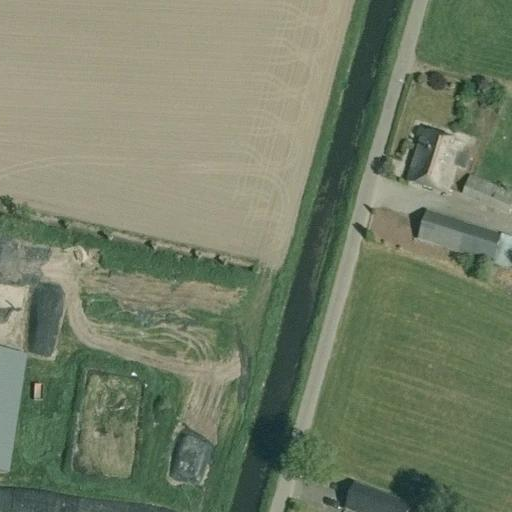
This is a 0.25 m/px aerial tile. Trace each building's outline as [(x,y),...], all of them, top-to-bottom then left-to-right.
[(422,134),(407,183),(448,195),(456,169),(456,168),(465,171),(469,157),(460,154),(463,146),(422,134)] [(511,208),(511,194),(470,177),(462,196),(509,216),(511,208)] [(417,241),(494,265),(503,236),(426,211),(417,241)] [(0,274),(21,276),(25,242),(0,239),(0,274)] [(0,475),(8,476),(25,358),(0,353),(0,475)] [(345,511),(344,511),(410,511),(413,507),(355,485),(345,511)]
